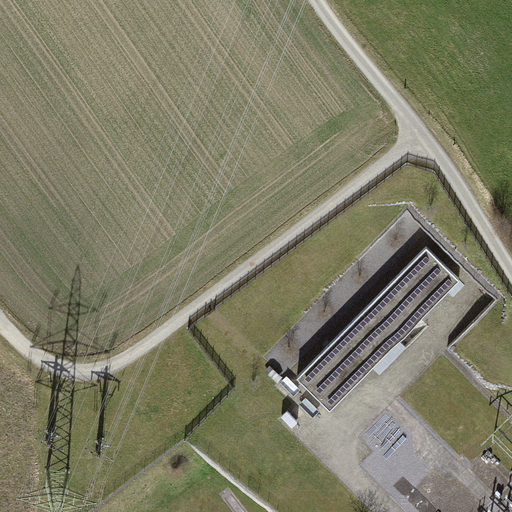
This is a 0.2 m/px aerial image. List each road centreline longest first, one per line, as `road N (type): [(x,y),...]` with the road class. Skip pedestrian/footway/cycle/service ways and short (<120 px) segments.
road 1 (track): [(0,320),(55,366),(109,369),(424,135)]
road 2 (track): [(424,135),(316,0)]
road 3 (track): [(424,135),(511,271)]
